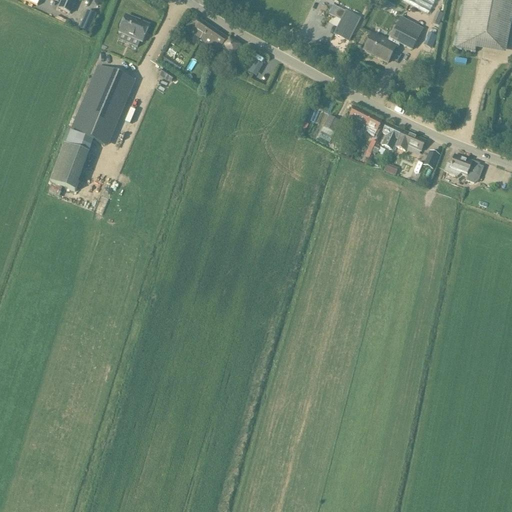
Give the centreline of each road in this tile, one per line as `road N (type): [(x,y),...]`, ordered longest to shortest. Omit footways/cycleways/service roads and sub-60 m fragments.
road 1 (unclassified): [(511,165),(397,119),(190,3)]
road 2 (unknown): [(169,0),(146,38),(107,145)]
